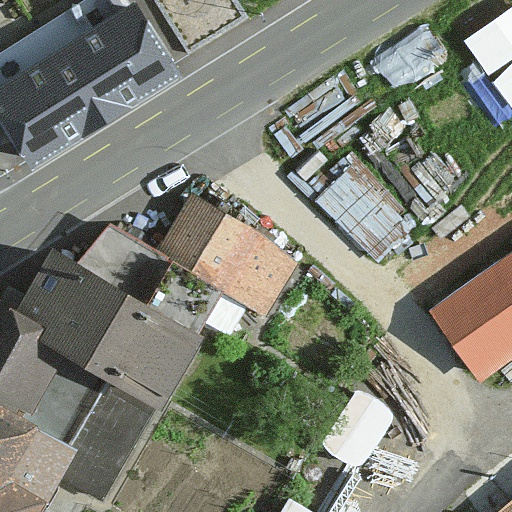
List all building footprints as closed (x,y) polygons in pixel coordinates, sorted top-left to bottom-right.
[(106,0),(94,0),(0,60),(0,170),(152,79),(106,0)] [(511,90),(511,0),(509,0),(468,29),(511,90)] [(456,147),(496,118),(465,75),(425,104),(456,147)] [(191,192),(158,252),(262,308),(295,248),(191,192)] [(38,344),(110,384),(162,413),(204,336),(53,249),(17,313),(46,329),(38,344)] [(511,254),(432,310),(482,380),(511,359),(511,254)] [(0,406),(77,451),(110,384),(38,344),(46,329),(17,313),(0,303),(0,406)] [(0,511),(41,511),(77,451),(0,406),(0,511)] [(511,511),(511,502),(499,511),(511,511)]
